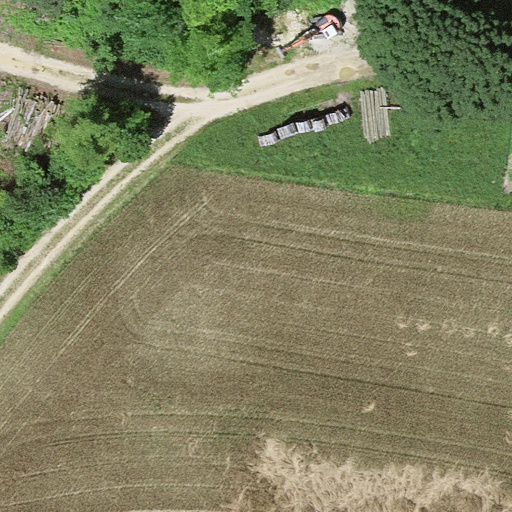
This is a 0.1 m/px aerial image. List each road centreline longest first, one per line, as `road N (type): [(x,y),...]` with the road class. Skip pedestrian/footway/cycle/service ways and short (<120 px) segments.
road 1 (track): [(0,307),(40,255),(207,105),(313,69),(511,55)]
road 2 (track): [(207,105),(0,56)]
